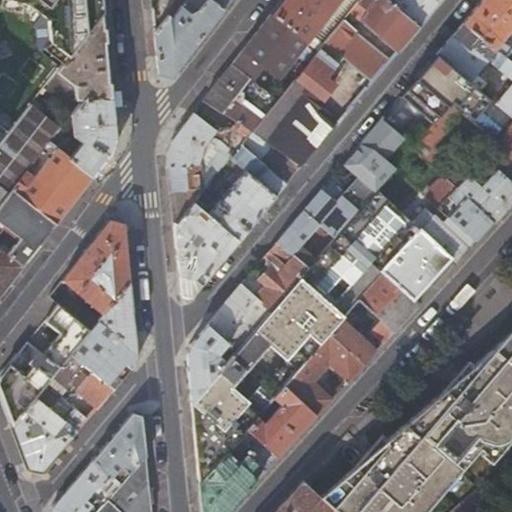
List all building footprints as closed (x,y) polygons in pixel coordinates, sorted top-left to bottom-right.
[(17,0),(32,4),(51,18),(53,39),(72,54),(104,13),(102,0),(17,0)] [(178,0),(168,12),(155,29),(159,70),(172,76),(231,0),(178,0)] [(316,30),(339,0),(283,0),(272,15),(307,41),(316,30)] [(361,20),(400,52),(421,26),(390,0),(357,0),(357,1),(355,4),(352,7),(346,14),(352,19),(368,0),(369,0),(374,4),(361,20)] [(390,0),(421,26),(443,0),(390,0)] [(511,0),(483,0),(464,23),(505,58),(510,52),(511,54),(511,0)] [(76,151),(57,136),(51,143),(55,146),(93,176),(113,150),(117,139),(104,13),(72,54),(58,72),(76,87),(78,99),(82,99),(84,101),(74,113),(73,125),(75,138),(82,143),(76,151)] [(244,50),(265,67),(278,77),(307,41),(272,15),(244,50)] [(357,31),(343,19),(320,47),(335,59),(357,31)] [(511,89),(498,105),(511,116),(511,64),(505,58),(464,23),(438,53),(470,81),(489,59),(496,65),(495,66),(511,80),(511,89)] [(357,31),(335,59),(339,62),(369,87),(391,62),(393,60),(357,31)] [(315,92),(339,62),(335,59),(320,47),(318,50),(306,65),(302,70),(289,85),(283,92),(277,100),(268,111),(262,119),(252,130),(263,138),(303,166),(337,125),(311,103),(318,95),(315,92)] [(265,67),(244,50),(242,53),(232,65),(250,79),(253,81),(265,67)] [(401,97),(434,125),(453,103),(463,111),(490,134),(498,124),(508,131),(510,128),(511,125),(511,116),(498,105),(470,81),(438,53),(401,97)] [(297,66),(302,70),(306,65),(301,61),(297,66)] [(238,95),(250,79),(232,65),(204,100),(238,121),(252,130),(262,119),(242,103),(245,100),(238,95)] [(281,78),(268,93),(277,100),(283,92),(289,85),(281,78)] [(262,107),(268,111),(277,100),(268,93),(263,89),(257,97),(265,104),(262,107)] [(47,107),(37,99),(32,105),(42,112),(47,107)] [(443,133),(463,111),(453,103),(434,125),(443,133)] [(51,143),(57,136),(63,128),(42,112),(32,105),(0,146),(0,206),(15,188),(30,169),(51,143)] [(220,132),(195,112),(174,138),(168,152),(174,226),(194,202),(198,197),(231,157),(247,136),(252,130),(238,121),(222,141),(232,149),(227,154),(221,149),(206,168),(200,164),(202,160),(214,145),(212,143),(220,132)] [(357,177),(365,184),(381,165),(403,139),(382,120),(343,165),(357,177)] [(423,156),(443,133),(434,125),(414,148),(423,156)] [(498,142),(497,142),(508,152),(511,147),(511,129),(510,128),(508,131),(498,142)] [(303,166),(263,138),(252,130),(247,136),(231,157),(245,169),(241,175),(237,172),(231,178),(235,181),(227,190),(223,188),(220,191),(224,194),(211,209),(207,213),(240,241),(303,166)] [(483,158),(497,169),(511,181),(511,147),(508,152),(497,142),(483,158)] [(34,172),(30,169),(15,188),(31,200),(58,221),(93,176),(55,146),(52,150),(51,149),(41,161),(45,165),(36,178),(32,175),(34,172)] [(377,190),(391,174),(381,165),(365,184),(375,193),(377,190)] [(460,168),(450,180),(458,187),(465,194),(470,198),(496,221),(511,203),(511,181),(497,169),(481,187),(460,168)] [(426,198),(438,209),(458,187),(450,180),(446,176),(426,198)] [(349,186),(336,201),(354,216),(375,193),(365,184),(357,177),(349,186)] [(11,225),(31,200),(15,188),(0,206),(0,220),(4,223),(9,228),(11,225)] [(343,319),(353,308),(356,303),(360,299),(384,272),(421,229),(377,190),(375,193),(354,216),(336,237),(310,266),(299,279),(343,319)] [(336,201),(322,190),(305,211),(322,225),(336,237),(354,216),(336,201)] [(465,194),(446,216),(476,242),(489,228),(496,221),(470,198),(465,194)] [(211,209),(198,197),(194,202),(207,213),(211,209)] [(28,239),(38,247),(58,221),(31,200),(11,225),(28,239)] [(194,202),(174,226),(175,232),(181,294),(192,297),(240,241),(207,213),(194,202)] [(438,209),(433,215),(470,248),(476,242),(446,216),(438,209)] [(295,255),(322,225),(305,211),(286,233),(278,242),(295,255)] [(433,215),(421,229),(452,256),(458,262),(470,248),(433,215)] [(79,291),(105,312),(130,281),(125,224),(110,220),(64,279),(74,287),(71,291),(76,295),(79,291)] [(9,228),(4,223),(0,227),(0,235),(10,243),(17,234),(9,228)] [(421,229),(384,272),(414,298),(452,256),(421,229)] [(0,295),(38,247),(28,239),(19,250),(14,246),(8,253),(0,246),(0,295)] [(299,279),(310,266),(295,255),(278,242),(269,253),(284,266),(278,273),(271,267),(260,280),(251,273),(193,343),(187,355),(191,403),(226,362),(218,355),(228,344),(236,350),(299,279)] [(370,329),(384,341),(402,322),(420,303),(414,298),(384,272),(360,299),(381,318),(370,329)] [(330,333),(343,319),(299,279),(236,350),(226,362),(191,403),(199,483),(247,428),(251,423),(257,416),(274,398),(259,386),(250,397),(235,384),(274,339),(303,364),(330,333)] [(105,312),(100,317),(137,351),(131,293),(130,281),(105,312)] [(61,296),(55,290),(50,297),(57,302),(61,296)] [(361,308),(356,303),(353,308),(357,312),(361,308)] [(42,355),(26,343),(0,375),(0,389),(13,424),(43,388),(53,375),(59,368),(71,353),(91,329),(74,316),(59,304),(44,322),(59,334),(42,355)] [(81,306),(74,316),(91,329),(92,328),(100,317),(94,312),(91,315),(81,306)] [(91,329),(71,353),(113,389),(120,381),(135,364),(137,358),(137,351),(100,317),(92,328),(91,329)] [(377,349),(343,319),(339,323),(330,333),(363,364),(377,349)] [(328,364),(347,381),(359,368),(363,364),(330,333),(303,364),(284,386),(316,415),(335,394),(334,393),(332,394),(330,392),(328,395),(312,382),(328,364)] [(511,333),(320,498),(332,509),(335,511),(355,511),(381,485),(440,421),(511,343),(511,333)] [(511,343),(440,421),(381,485),(355,511),(422,511),(476,447),(481,450),(479,453),(491,462),(511,435),(511,343)] [(77,391),(97,408),(113,389),(71,353),(59,368),(53,375),(67,387),(72,382),(80,388),(77,391)] [(265,422),(257,416),(251,423),(247,428),(278,456),(316,415),(284,386),(274,398),(281,404),(265,422)] [(58,401),(43,388),(13,424),(30,468),(44,471),(88,419),(76,408),(66,421),(52,409),(58,401)] [(124,462),(133,469),(146,454),(142,415),(134,412),(93,459),(116,480),(122,472),(119,468),(124,462)] [(247,428),(199,483),(201,511),(225,511),(278,456),(247,428)] [(151,511),(150,503),(146,454),(133,469),(120,483),(107,498),(95,511),(151,511)] [(95,511),(107,498),(120,483),(116,480),(93,459),(54,505),(52,511),(95,511)] [(329,511),(332,509),(320,498),(302,481),(272,511),(329,511)]
